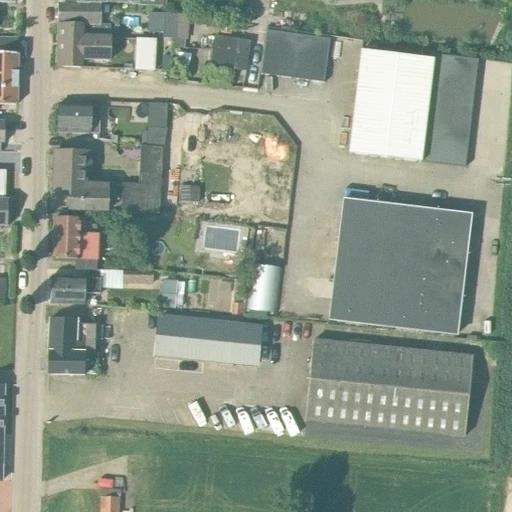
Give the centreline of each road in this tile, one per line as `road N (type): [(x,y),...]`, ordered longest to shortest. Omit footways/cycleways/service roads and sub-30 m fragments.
road 1 (unclassified): [(18,511),(25,89),(34,0)]
road 2 (unknown): [(25,89),(254,101),(293,113),(307,124),(307,176)]
road 3 (unknown): [(307,176),(451,193),(476,206),(483,221),(474,327)]
road 4 (unknown): [(20,398),(81,402),(114,395),(148,374),(281,380)]
road 5 (unknown): [(307,176),(294,299)]
